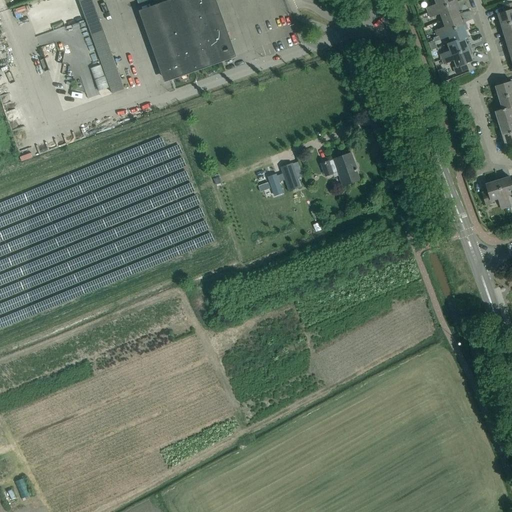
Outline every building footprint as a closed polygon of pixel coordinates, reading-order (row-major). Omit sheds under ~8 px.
[(87,0),(106,58),(121,53),(104,0),(87,0)] [(176,0),(142,12),(146,23),(148,23),(163,64),(161,65),(166,79),(214,62),(213,61),(221,57),(222,56),(222,54),(221,53),(220,52),(218,52),(216,46),(229,41),(224,27),(222,27),(212,0),(176,0)] [(428,13),(457,2),(456,0),(435,0),(437,4),(427,8),(428,13)] [(443,20),(459,14),(456,7),(459,6),(457,2),(428,13),(430,17),(440,13),(443,20)] [(500,21),(511,17),(511,3),(503,6),(505,12),(498,14),(500,21)] [(437,35),(466,24),(464,20),(462,20),(459,14),(443,20),(445,26),(435,30),(437,35)] [(504,34),(511,31),(511,17),(500,21),(498,22),(500,31),(503,30),(504,34)] [(448,44),(468,36),(465,30),(467,29),(466,24),(437,35),(439,39),(449,36),(451,42),(448,43),(448,44)] [(71,45),(69,69),(77,70),(78,74),(77,84),(85,85),(90,84),(91,74),(96,72),(97,63),(95,56),(96,47),(92,34),(91,51),(88,52),(87,61),(85,54),(85,50),(83,44),(84,35),(83,31),(78,31),(69,33),(69,39),(66,40),(67,45),(71,45)] [(442,59),(471,48),(469,44),(466,45),(464,38),(468,37),(468,36),(448,44),(450,50),(440,54),(442,59)] [(471,48),(442,59),(444,64),(454,60),(456,66),(454,67),(456,73),(468,69),(466,63),(473,61),(470,54),(472,53),(471,48)] [(100,63),(105,87),(114,85),(110,61),(100,63)] [(445,74),(439,76),(441,82),(448,79),(445,74)] [(497,99),(511,94),(511,81),(495,86),(498,93),(495,94),(497,99)] [(493,113),(511,106),(511,94),(497,99),(498,103),(501,103),(502,109),(493,112),(493,113)] [(499,123),(511,119),(511,106),(493,113),(495,117),(497,116),(499,123)] [(500,136),(511,131),(511,119),(499,123),(501,130),(499,131),(500,136)] [(511,131),(500,136),(502,140),(504,139),(506,147),(511,144),(511,131)] [(29,157),(40,153),(38,149),(27,153),(29,157)] [(351,153),(341,156),(321,164),(326,176),(333,173),(332,172),(338,170),(343,186),(359,180),(356,171),(357,170),(357,169),(354,169),(352,163),(354,163),(351,153)] [(293,163),(280,167),(288,191),(301,187),(293,163)] [(511,193),(511,185),(509,177),(502,179),(502,176),(492,179),(493,182),(498,198),(501,209),(511,206),(507,195),(511,193)] [(491,200),(498,198),(493,182),(486,184),(488,191),(482,193),(486,205),(492,203),(491,200)] [(313,225),(316,232),(321,230),(318,223),(313,225)] [(29,487),(38,484),(33,468),(24,471),(29,487)] [(19,479),(12,482),(17,491),(23,488),(19,479)]
